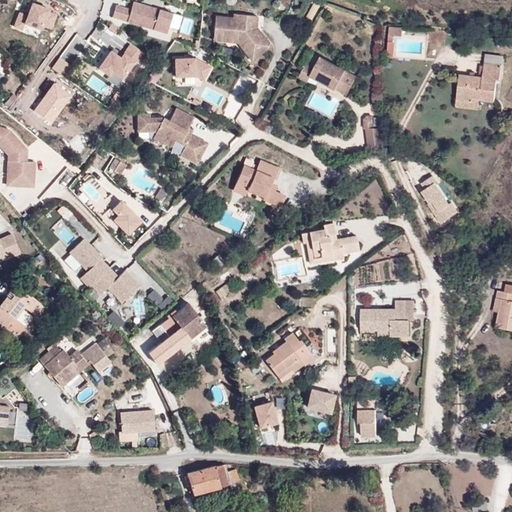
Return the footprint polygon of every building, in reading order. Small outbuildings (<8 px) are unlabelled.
[(116,5),(112,17),(166,33),(172,13),(159,9),(158,11),(153,10),(154,8),(133,1),(131,9),(116,5)] [(43,25),(51,28),(56,14),(48,11),(49,9),(32,3),(28,15),(19,12),(14,26),(22,30),(25,23),(41,29),(43,25)] [(216,15),(213,41),(238,43),(250,62),(273,45),(258,26),(259,15),(233,13),(233,16),(216,15)] [(108,27),(115,32),(119,27),(112,22),(108,27)] [(388,35),(393,35),(402,35),(403,27),(389,26),(388,35)] [(111,51),(99,67),(110,75),(113,70),(123,77),(135,60),(138,63),(144,54),(131,44),(121,58),(111,51)] [(315,65),(307,61),(299,77),(308,82),(312,76),(337,89),(347,69),(347,68),(321,54),(315,65)] [(211,67),(195,59),(176,59),(176,77),(196,77),(204,81),(211,67)] [(500,80),(502,64),(484,62),(482,77),(459,74),(456,105),(478,108),(479,99),(495,101),(497,80),(500,80)] [(347,69),(337,89),(347,94),(357,75),(347,69)] [(170,120),(164,116),(150,117),(150,112),(138,113),(138,132),(156,132),(153,138),(171,147),(174,140),(184,146),(180,155),(197,164),(209,142),(192,133),(194,129),(189,126),(194,116),(177,107),(170,120)] [(366,128),(367,128),(374,128),(373,115),(369,115),(365,119),(366,128)] [(0,144),(9,154),(8,185),(35,186),(35,161),(27,160),(27,148),(9,129),(0,126),(0,144)] [(367,128),(369,146),(376,145),(376,149),(386,146),(384,128),(374,128),(367,128)] [(244,164),(232,191),(245,196),(248,190),(264,197),(263,200),(281,207),(286,195),(275,190),(278,184),(271,181),(273,177),(276,179),(281,167),(260,158),(256,169),(244,164)] [(120,160),(113,171),(120,175),(127,164),(120,160)] [(437,175),(419,186),(442,225),(460,213),(437,175)] [(122,200),(113,208),(119,214),(114,219),(128,233),(142,220),(122,200)] [(210,212),(198,207),(194,217),(206,222),(210,212)] [(342,250),(343,253),(359,250),(356,235),(336,239),(333,222),(322,224),(323,228),(301,232),(303,243),(306,242),(307,250),(312,249),(314,260),(333,257),(332,251),(342,250)] [(0,260),(20,253),(11,233),(0,237),(0,260)] [(96,262),(101,257),(102,256),(84,237),(70,251),(88,270),(81,277),(90,286),(92,284),(105,272),(96,262)] [(343,257),(343,253),(342,250),(332,251),(333,257),(314,260),(312,249),(307,250),(310,263),(343,257)] [(96,262),(105,272),(107,269),(110,267),(101,257),(96,262)] [(110,267),(107,269),(116,279),(118,276),(110,267)] [(107,269),(105,272),(92,284),(101,293),(108,286),(122,301),(140,285),(125,269),(118,276),(116,279),(107,269)] [(45,305),(15,283),(9,291),(14,294),(10,299),(6,295),(0,304),(0,324),(5,329),(24,306),(36,316),(45,305)] [(501,298),(498,312),(496,327),(511,329),(511,284),(506,283),(505,291),(497,290),(496,297),(501,298)] [(154,288),(148,294),(158,305),(164,299),(154,288)] [(405,319),(405,300),(395,300),(395,309),(361,308),(361,329),(378,329),(390,329),(390,335),(410,335),(410,319),(405,319)] [(414,300),(405,300),(405,319),(410,319),(414,319),(414,300)] [(188,303),(153,330),(162,342),(148,353),(156,364),(206,326),(188,303)] [(299,358),(303,364),(304,365),(315,357),(301,339),(299,340),(292,332),(283,338),(285,341),(272,351),(273,353),(265,359),(277,375),(299,358)] [(97,344),(107,357),(114,352),(104,339),(97,344)] [(57,346),(40,360),(57,381),(76,365),(80,370),(90,362),(98,371),(111,362),(107,357),(97,344),(96,343),(81,355),(77,350),(70,357),(64,350),(62,351),(57,346)] [(294,371),(303,364),(299,358),(277,375),(279,378),(292,369),(294,371)] [(61,386),(80,370),(76,365),(57,381),(61,386)] [(0,423),(16,424),(17,405),(14,405),(8,405),(2,397),(15,386),(4,373),(0,376),(0,423)] [(306,407),(329,413),(334,395),(311,390),(306,407)] [(8,405),(14,405),(5,395),(2,397),(8,405)] [(254,406),(259,427),(277,422),(271,402),(254,406)] [(376,409),(359,408),(358,420),(361,420),(360,434),(375,434),(376,409)] [(153,410),(120,412),(122,432),(124,432),(136,431),(155,430),(153,410)] [(219,486),(239,480),(235,469),(227,471),(225,464),(216,465),(186,473),(192,493),(219,486)] [(472,503),(473,511),(477,511),(489,510),(487,500),(472,503)]
